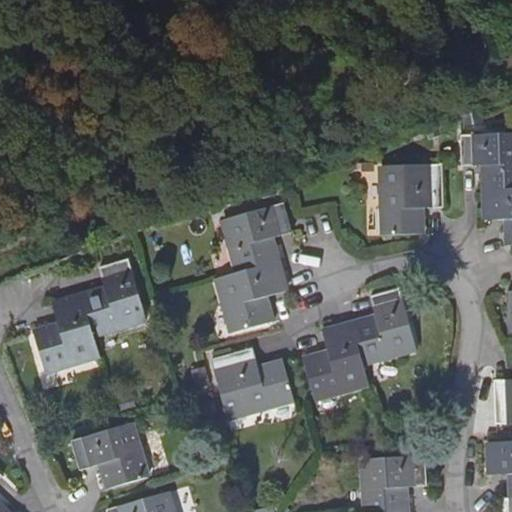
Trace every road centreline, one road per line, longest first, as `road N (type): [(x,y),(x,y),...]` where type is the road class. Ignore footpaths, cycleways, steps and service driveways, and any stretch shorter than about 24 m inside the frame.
road 1 (residential): [(318,292),(411,261),(463,284),(474,326),(456,454),(459,511)]
road 2 (residential): [(0,392),(53,511)]
